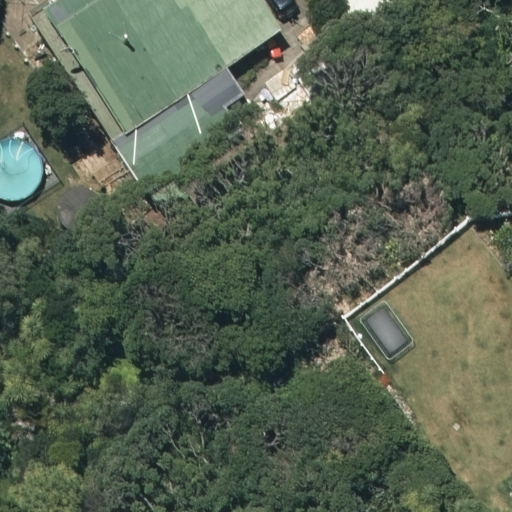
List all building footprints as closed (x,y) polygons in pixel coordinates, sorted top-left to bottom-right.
[(141,146),(131,152),(153,190),(249,134),(234,108),(256,96),(239,66),(294,34),(274,0),(129,0),(116,8),(110,0),(86,0),(64,13),(141,146)] [(405,0),(348,0),(347,1),(367,40),(414,16),(405,0)] [(5,12),(0,15),(0,42),(15,62),(33,49),(5,12)] [(298,79),(312,102),(362,71),(340,35),(320,47),(328,61),(298,79)] [(191,185),(163,201),(182,231),(209,214),(191,185)]
